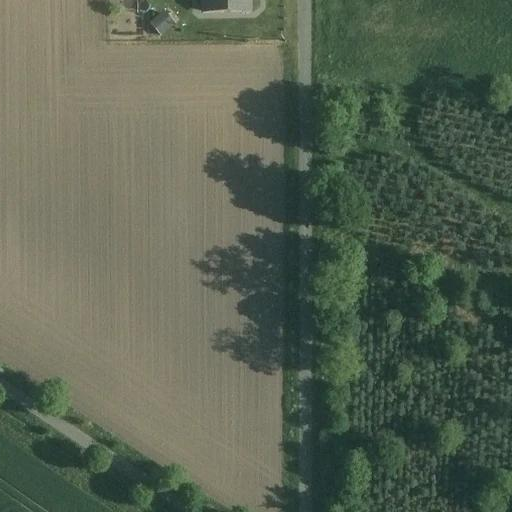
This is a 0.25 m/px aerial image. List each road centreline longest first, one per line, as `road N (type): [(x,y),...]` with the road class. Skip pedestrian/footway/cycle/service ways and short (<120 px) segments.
road 1 (unclassified): [(305,511),(305,0)]
road 2 (unclassified): [(0,384),(193,511)]
